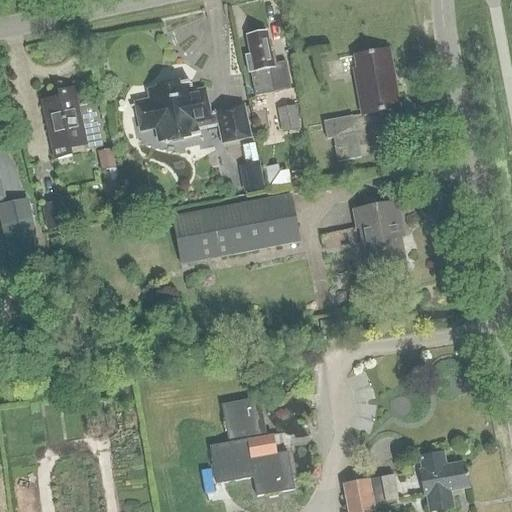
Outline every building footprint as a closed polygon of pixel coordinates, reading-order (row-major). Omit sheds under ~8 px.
[(266,32),(245,36),(253,71),(250,72),(255,97),(291,89),(285,61),(275,63),(273,51),(270,52),(266,32)] [(360,113),(396,107),(385,48),(352,55),(354,68),(352,69),(360,113)] [(248,138),(241,106),(215,111),(216,114),(208,116),(203,90),(201,90),(202,92),(185,95),(183,85),(188,84),(188,81),(170,85),(170,86),(152,90),(151,87),(150,87),(151,90),(148,90),(150,101),(129,106),(129,107),(135,106),(140,132),(141,131),(141,129),(159,125),(162,139),(161,140),(161,141),(181,137),(181,139),(199,135),(198,133),(194,134),(193,130),(218,125),(222,143),(248,138)] [(58,98),(42,102),(52,150),(52,149),(55,161),(71,157),(69,146),(84,142),(86,151),(102,147),(97,126),(99,126),(99,124),(94,103),(78,107),(75,95),(74,88),(57,92),(58,98)] [(283,132),(300,129),(296,105),(278,109),(283,132)] [(354,133),(350,116),(322,121),(326,139),(354,133)] [(358,158),(355,144),(334,148),(337,162),(358,158)] [(115,170),(111,150),(97,153),(101,173),(115,170)] [(264,191),(260,172),(239,176),(243,194),(264,191)] [(118,181),(103,184),(106,199),(122,195),(118,181)] [(297,243),(288,196),(171,219),(180,265),(297,243)] [(42,205),(46,230),(64,227),(60,202),(42,205)] [(357,228),(359,227),(367,272),(402,265),(394,226),(399,226),(395,205),(354,212),(357,228)] [(4,231),(12,267),(39,261),(31,226),(4,231)] [(327,232),(328,251),(350,250),(349,231),(327,232)] [(355,375),(352,428),(372,429),(375,377),(355,375)] [(209,445),(216,483),(253,477),(256,496),(294,490),(288,451),(270,454),(269,450),(274,449),(273,440),(268,441),(260,397),(222,403),(228,441),(209,445)] [(445,468),(442,455),(419,459),(421,471),(419,472),(424,497),(426,497),(428,511),(434,511),(452,509),(449,492),(466,488),(462,464),(445,468)] [(370,481),(367,481),(371,503),(379,502),(383,501),(384,503),(398,501),(394,477),(370,481)] [(367,481),(343,485),(347,511),(372,511),(371,503),(367,481)]
